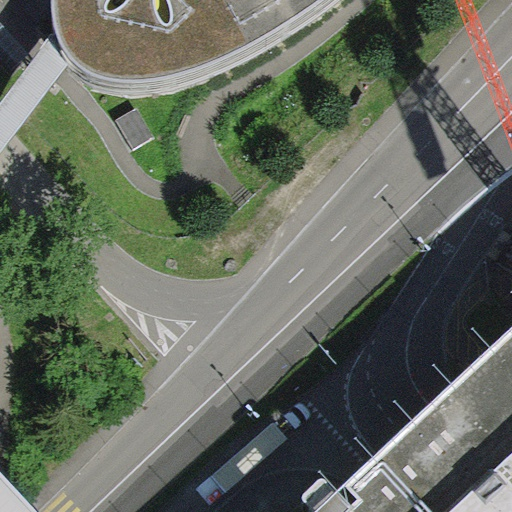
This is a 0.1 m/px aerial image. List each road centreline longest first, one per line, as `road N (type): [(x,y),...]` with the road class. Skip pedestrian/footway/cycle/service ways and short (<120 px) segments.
road 1 (unclassified): [(395,215),(85,511)]
road 2 (unclassified): [(511,29),(445,101),(395,215)]
